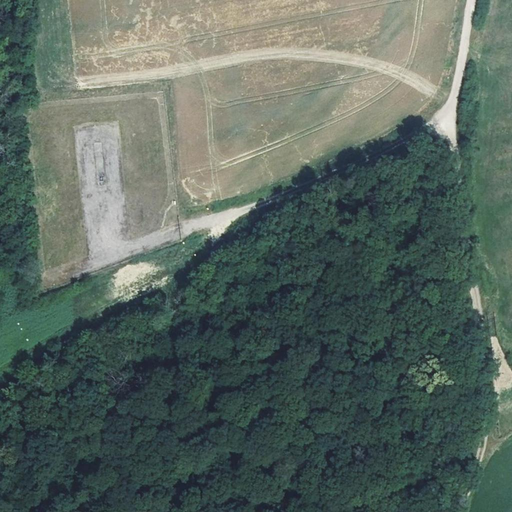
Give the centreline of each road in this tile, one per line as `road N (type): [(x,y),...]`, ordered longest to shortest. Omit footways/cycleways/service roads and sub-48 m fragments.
road 1 (unclassified): [(179,227),(312,184),(432,125),(453,98),(472,0)]
road 2 (track): [(442,116),(452,128),(493,369),(458,511)]
